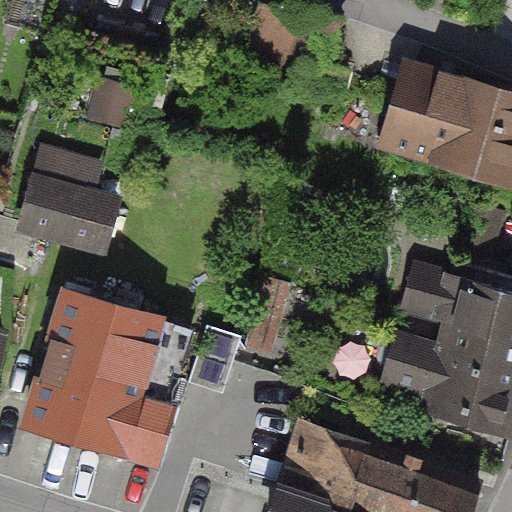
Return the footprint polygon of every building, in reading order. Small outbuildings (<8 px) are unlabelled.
[(15,0),(0,0),(0,31),(7,34),(15,0)] [(343,30),(261,6),(236,92),(318,116),(343,30)] [(511,181),(511,90),(384,53),(359,137),(511,181)] [(102,169),(43,152),(23,221),(102,244),(113,205),(94,199),(102,169)] [(511,363),(511,287),(419,260),(404,312),(446,325),(441,343),(511,363)] [(69,292),(29,423),(159,462),(176,403),(144,394),(166,322),(69,292)] [(244,336),(210,325),(191,382),(225,393),(244,336)] [(511,440),(511,438),(511,363),(441,343),(399,331),(385,379),(429,392),(422,414),(511,440)] [(409,511),(481,511),(491,480),(293,418),(277,471),(409,511)] [(374,511),(283,482),(273,511),(374,511)]
